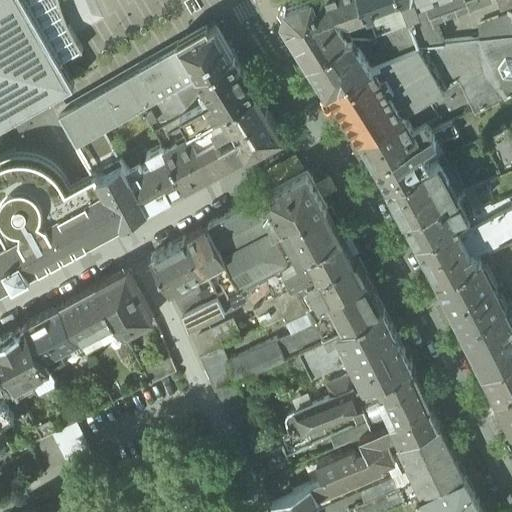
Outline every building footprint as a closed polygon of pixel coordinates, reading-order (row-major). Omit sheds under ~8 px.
[(0,0),(0,124),(75,82),(62,59),(82,48),(82,49),(83,48),(79,41),(76,34),(68,19),(62,3),(60,0),(0,0)] [(336,11),(333,6),(321,11),(317,0),(289,0),(288,0),(284,12),(311,54),(350,33),(336,11)] [(366,0),(317,0),(321,11),(333,6),(338,4),(352,13),(368,6),(366,0)] [(366,0),(368,6),(370,11),(379,8),(392,3),(400,0),(366,0)] [(408,0),(400,0),(392,3),(395,11),(410,5),(409,1),(408,0)] [(411,7),(414,16),(416,21),(411,22),(421,44),(422,44),(445,41),(437,19),(486,0),(421,0),(422,3),(411,7)] [(381,15),(373,18),(378,31),(414,16),(411,7),(410,5),(395,11),(392,3),(379,8),(381,15)] [(352,13),(338,4),(338,10),(336,11),(350,33),(354,33),(374,33),(378,31),(373,18),(370,11),(368,6),(352,13)] [(480,23),(481,37),(511,34),(511,14),(509,12),(480,23)] [(377,62),(421,44),(411,22),(416,21),(414,16),(378,31),(374,33),(354,33),(374,63),(377,62)] [(59,108),(73,133),(78,130),(69,113),(144,70),(214,30),(228,55),(235,51),(216,17),(59,108)] [(177,85),(199,72),(228,55),(214,30),(144,70),(159,95),(177,85)] [(311,54),(330,84),(354,71),(374,63),(354,33),(350,33),(311,54)] [(511,34),(481,37),(507,96),(511,93),(511,34)] [(445,41),(422,44),(445,87),(460,79),(461,79),(470,99),(476,110),(507,96),(481,37),(472,38),(445,41)] [(431,95),(445,87),(422,44),(421,44),(377,62),(404,110),(406,109),(431,95)] [(191,126),(223,109),(258,88),(235,51),(228,55),(199,72),(213,94),(183,111),(191,126)] [(330,84),(361,134),(404,110),(377,62),(374,63),(354,71),(330,84)] [(105,126),(144,104),(159,95),(144,70),(69,113),(78,130),(73,133),(78,141),(105,126)] [(177,85),(159,95),(144,104),(164,142),(166,145),(193,130),(191,126),(183,111),(213,94),(199,72),(177,85)] [(431,95),(440,113),(470,99),(461,79),(460,79),(445,87),(431,95)] [(214,121),(220,132),(268,104),(258,88),(223,109),(226,114),(214,121)] [(431,95),(406,109),(415,124),(428,119),(429,120),(440,113),(431,95)] [(285,130),(268,104),(220,132),(200,142),(214,168),(285,130)] [(432,125),(429,120),(428,119),(415,124),(406,109),(404,110),(361,134),(375,159),(412,139),(413,140),(434,130),(432,125)] [(443,118),(440,113),(429,120),(432,125),(443,118)] [(220,132),(214,121),(194,132),(200,142),(220,132)] [(454,121),(434,130),(413,140),(412,139),(375,159),(389,184),(431,161),(423,146),(437,138),(439,142),(441,141),(459,133),(454,121)] [(511,124),(502,129),(511,149),(511,124)] [(97,167),(98,168),(121,155),(105,126),(78,141),(94,169),(97,167)] [(193,130),(166,145),(186,183),(214,168),(200,142),(194,132),(193,130)] [(431,161),(441,157),(447,154),(441,141),(439,142),(437,138),(423,146),(431,161)] [(141,158),(128,165),(150,203),(186,183),(166,145),(164,142),(148,151),(153,159),(145,164),(141,158)] [(28,257),(97,219),(78,184),(70,188),(63,175),(57,168),(51,162),(45,159),(37,155),(26,154),(26,148),(16,149),(1,154),(0,152),(0,219),(1,221),(0,221),(0,252),(14,278),(33,267),(28,257)] [(36,150),(26,148),(26,154),(37,155),(45,159),(51,162),(57,168),(63,175),(70,188),(78,184),(93,176),(90,171),(72,181),(67,173),(61,164),(54,158),(45,153),(36,150)] [(121,155),(98,168),(114,198),(119,208),(124,217),(150,203),(128,165),(121,155)] [(441,157),(431,161),(389,184),(406,216),(461,193),(441,157)] [(94,169),(90,171),(93,176),(112,211),(119,208),(114,198),(98,168),(97,167),(94,169)] [(273,227),(290,258),(343,231),(308,168),(256,197),(271,228),(273,227)] [(93,176),(78,184),(97,219),(112,211),(93,176)] [(462,192),(461,193),(406,216),(418,238),(456,220),(472,212),(462,192)] [(456,220),(463,231),(497,212),(511,204),(511,199),(510,196),(493,203),(492,203),(492,202),(479,209),(472,212),(456,220)] [(226,256),(241,283),(263,272),(285,260),(290,258),(273,227),(271,228),(256,197),(209,223),(226,256)] [(475,247),(475,248),(484,244),(509,230),(511,227),(511,204),(497,212),(463,231),(472,248),(475,247)] [(124,217),(119,208),(112,211),(97,219),(28,257),(33,267),(71,246),(124,217)] [(463,231),(456,220),(418,238),(440,277),(479,256),(475,248),(475,247),(472,248),(463,231)] [(204,268),(218,260),(226,256),(209,223),(186,235),(204,268)] [(355,253),(343,231),(290,258),(285,260),(289,268),(288,268),(289,270),(296,284),(355,253)] [(153,253),(171,286),(183,280),(204,268),(186,235),(153,253)] [(482,254),(479,256),(440,277),(443,285),(463,324),(511,299),(511,242),(488,253),(482,256),(482,254)] [(488,253),(484,244),(475,248),(479,256),(482,254),(482,256),(488,253)] [(0,285),(14,278),(0,252),(0,285)] [(367,275),(355,253),(296,284),(274,294),(274,293),(273,293),(273,294),(266,298),(261,304),(254,308),(264,326),(284,316),(287,322),(309,311),(310,310),(308,306),(366,275),(367,275)] [(241,283),(226,256),(218,260),(221,267),(220,272),(226,284),(229,289),(241,283)] [(285,260),(263,272),(267,279),(267,280),(289,270),(288,268),(289,268),(285,260)] [(128,267),(99,283),(122,326),(125,331),(154,315),(128,267)] [(267,280),(274,293),(274,294),(296,284),(289,270),(267,280)] [(253,287),(267,279),(263,272),(241,283),(229,289),(218,294),(225,310),(226,311),(248,300),(253,287)] [(385,308),(366,275),(308,306),(310,310),(309,311),(314,323),(293,333),(278,340),(286,355),(300,349),(385,308)] [(171,286),(173,291),(185,285),(183,280),(171,286)] [(219,281),(213,285),(209,287),(213,296),(218,294),(229,289),(226,284),(222,287),(219,281)] [(105,335),(122,326),(99,283),(62,303),(81,337),(101,326),(105,335)] [(173,291),(184,311),(201,303),(191,284),(187,283),(185,285),(173,291)] [(213,296),(201,303),(184,311),(190,326),(225,310),(218,294),(213,296)] [(511,354),(511,299),(463,324),(485,368),(511,354)] [(61,348),(81,337),(62,303),(27,322),(50,365),(66,356),(61,348)] [(385,308),(300,349),(307,363),(313,376),(349,359),(355,372),(329,384),(333,395),(314,403),(297,410),(296,410),(296,411),(303,427),(304,430),(305,430),(363,406),(357,390),(367,384),(413,365),(404,348),(393,326),(385,308)] [(287,322),(293,333),(314,323),(309,311),(287,322)] [(51,366),(50,365),(27,322),(0,336),(0,356),(19,392),(20,393),(35,384),(32,377),(51,366)] [(101,326),(81,337),(85,346),(88,351),(108,340),(105,335),(101,326)] [(277,336),(253,347),(262,366),(283,357),(286,355),(278,340),(277,336)] [(61,348),(66,356),(85,346),(81,337),(61,348)] [(201,355),(216,389),(237,378),(228,359),(229,359),(222,345),(201,355)] [(237,378),(262,366),(253,347),(229,359),(228,359),(237,378)] [(299,366),(307,363),(300,349),(286,355),(283,357),(288,367),(298,363),(299,366)] [(511,354),(485,368),(498,394),(511,386),(511,354)] [(6,398),(19,392),(0,356),(0,421),(1,423),(15,415),(6,398)] [(147,371),(152,381),(177,369),(173,358),(147,371)] [(432,404),(413,365),(367,384),(357,390),(363,406),(369,421),(373,431),(432,404)] [(32,377),(35,384),(40,393),(59,382),(51,366),(32,377)] [(216,390),(248,451),(268,441),(236,380),(216,390)] [(511,386),(498,394),(511,421),(511,386)] [(297,410),(314,403),(309,392),(293,398),(297,410)] [(441,423),(432,404),(373,431),(362,435),(367,447),(370,454),(382,449),(382,450),(385,448),(382,441),(399,434),(401,440),(441,423)] [(290,432),(303,427),(296,411),(292,412),(290,414),(288,416),(287,420),(287,423),(290,432)] [(78,419),(54,431),(69,462),(93,450),(78,419)] [(336,447),(362,435),(373,431),(369,421),(331,437),(336,447)] [(465,473),(441,423),(401,440),(400,441),(404,449),(414,468),(418,478),(425,492),(465,473)] [(284,435),(289,446),(309,438),(305,430),(304,430),(303,427),(290,432),(284,435)] [(400,441),(389,446),(393,454),(404,449),(400,441)] [(324,476),(311,482),(319,499),(369,477),(384,470),(383,468),(388,466),(396,462),(393,454),(389,446),(385,448),(382,450),(382,449),(370,454),(371,456),(361,460),(324,476)] [(254,460),(258,469),(287,456),(283,447),(254,460)] [(324,476),(361,460),(358,451),(356,448),(354,447),(318,462),(321,468),(324,476)] [(363,449),(358,451),(361,460),(371,456),(370,454),(367,447),(363,449)] [(258,469),(263,479),(283,470),(292,466),(287,456),(258,469)] [(388,466),(394,478),(403,473),(398,461),(396,462),(388,466)] [(394,478),(388,466),(383,468),(384,470),(369,477),(374,487),(394,478)] [(306,475),(309,483),(311,482),(324,476),(321,468),(306,475)] [(403,473),(394,478),(398,488),(400,488),(414,480),(418,478),(414,468),(403,473)] [(293,490),(283,470),(263,479),(274,499),(293,490)] [(486,511),(477,496),(465,473),(425,492),(419,495),(425,506),(428,511),(486,511)] [(365,503),(398,488),(394,478),(374,487),(361,492),(365,503)] [(415,484),(401,490),(405,500),(409,498),(419,495),(425,492),(418,478),(414,480),(415,484)] [(291,511),(298,509),(319,499),(311,482),(309,483),(293,490),(274,499),(280,511),(291,511)] [(357,511),(378,511),(405,500),(401,490),(400,488),(398,488),(365,503),(355,507),(355,508),(357,511)] [(425,506),(419,495),(409,498),(416,511),(425,506)] [(42,511),(37,503),(20,511),(42,511)]
